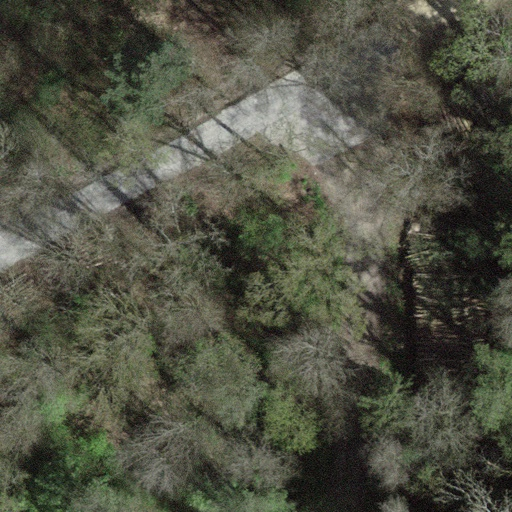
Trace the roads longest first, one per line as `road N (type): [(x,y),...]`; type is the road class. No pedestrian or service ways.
road 1 (track): [(437,0),(0,250)]
road 2 (track): [(347,511),(360,363),(353,48)]
